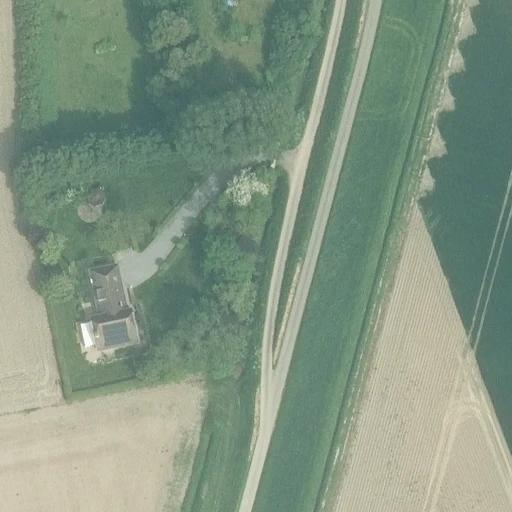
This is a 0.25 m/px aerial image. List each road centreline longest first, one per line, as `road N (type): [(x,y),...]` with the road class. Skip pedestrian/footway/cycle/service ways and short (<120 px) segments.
road 1 (unclassified): [(263,433),(376,0)]
road 2 (unclassified): [(263,433),(268,310),(339,0)]
